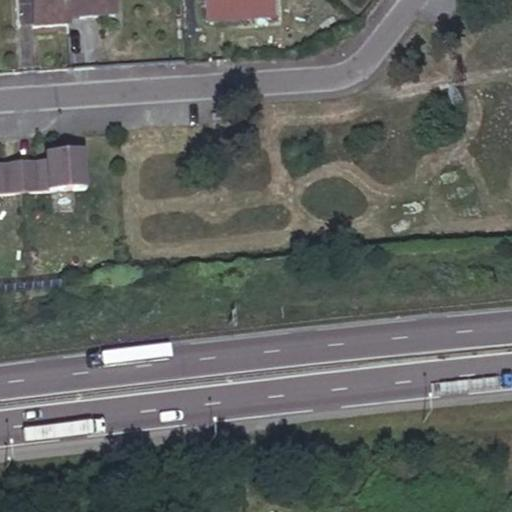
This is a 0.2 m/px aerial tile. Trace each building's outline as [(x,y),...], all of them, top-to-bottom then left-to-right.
[(67,18),(66,0),(18,0),(20,24),(34,23),(34,27),(68,25),(67,18)] [(66,0),(67,18),(69,19),(85,17),(115,16),(114,0),(66,0)] [(204,0),(205,20),(273,17),(272,0),(204,0)] [(34,162),(17,164),(20,197),(20,198),(85,193),(83,155),(50,158),(44,163),(45,169),(34,170),(34,162)] [(20,197),(17,164),(1,165),(2,172),(0,172),(0,199),(20,198),(20,197)]
